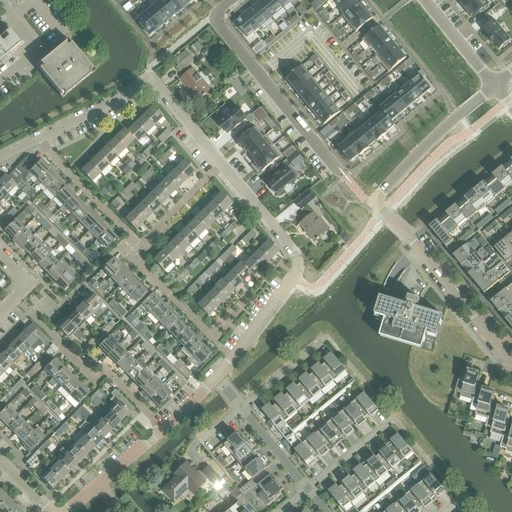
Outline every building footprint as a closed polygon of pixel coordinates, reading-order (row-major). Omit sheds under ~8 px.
[(164,0),(162,0),(157,4),(170,19),(176,14),(164,0)] [(164,0),(176,14),(183,8),(175,0),(164,0)] [(175,0),(183,8),(189,3),(186,0),(175,0)] [(261,0),(259,2),(272,18),(284,8),(277,0),(261,0)] [(277,0),(284,8),(293,0),(277,0)] [(358,0),(346,0),(338,7),(344,14),(344,15),(360,2),(358,0)] [(461,0),(459,2),(466,10),(477,0),(461,0)] [(483,0),(477,0),(466,10),(472,18),(488,5),(483,0)] [(499,4),(493,9),(496,13),(506,6),(502,1),(499,4)] [(259,2),(247,12),(260,28),(272,18),(259,2)] [(344,14),(342,16),(349,24),(366,10),(360,2),(344,15),(344,14)] [(151,9),(151,10),(163,24),(170,19),(157,4),(151,9)] [(307,12),(302,5),(296,10),(302,16),(307,12)] [(149,6),(142,12),(144,15),(145,15),(157,30),(163,24),(151,10),(151,9),(149,6)] [(366,10),(349,24),(356,32),(362,27),(373,18),(366,10)] [(247,12),(234,22),(247,38),(260,28),(247,12)] [(144,15),(138,21),(150,35),(157,30),(145,15),(144,15)] [(494,21),(483,30),(489,36),(488,37),(493,43),(494,42),(499,49),(503,46),(504,48),(510,43),(509,41),(510,40),(494,21)] [(279,27),(283,31),(288,27),(284,23),(279,27)] [(364,38),(362,40),(369,49),(371,47),(386,34),(380,26),(366,37),(364,38)] [(9,29),(0,36),(0,48),(5,55),(10,51),(12,54),(18,49),(16,47),(21,43),(9,29)] [(386,34),(371,47),(377,54),(377,55),(393,42),(386,34)] [(199,42),(191,48),(196,55),(202,51),(201,50),(203,48),(199,42)] [(377,54),(375,56),(382,64),(399,50),(393,42),(377,55),(377,54)] [(52,53),(39,64),(42,67),(39,69),(49,81),(49,82),(50,83),(60,94),(63,92),(65,95),(77,85),(78,85),(79,85),(78,84),(90,74),(88,71),(91,69),(81,57),(81,56),(80,55),(80,56),(70,44),(67,46),(64,43),(57,49),(52,53)] [(399,50),(382,64),(388,73),(406,58),(399,50)] [(185,51),(173,60),(178,67),(176,69),(179,73),(182,71),(194,62),(189,56),(185,51)] [(303,65),(286,79),(292,86),(308,72),(303,65)] [(194,68),(181,78),(188,86),(189,86),(200,99),(211,90),(194,68)] [(308,72),(292,86),(297,92),(314,79),(308,72)] [(418,73),(410,80),(423,96),(431,89),(418,73)] [(241,96),(248,91),(237,78),(231,84),(241,96)] [(314,79),(297,92),(303,99),(319,85),(314,79)] [(410,80),(402,86),(404,89),(415,102),(423,96),(410,80)] [(319,85),(303,99),(308,105),(325,92),(319,85)] [(395,92),(394,93),(407,109),(409,107),(415,102),(404,89),(402,86),(395,92)] [(386,96),(384,98),(386,100),(386,99),(399,115),(407,109),(394,93),(395,92),(393,91),(386,96)] [(325,92),(308,105),(313,112),(330,98),(325,92)] [(330,98),(313,112),(319,118),(335,105),(330,98)] [(386,100),(378,106),(379,108),(379,107),(380,107),(395,126),(395,125),(392,121),(399,115),(386,99),(386,100)] [(335,105),(319,118),(324,125),(341,112),(335,105)] [(152,106),(143,115),(154,125),(163,116),(152,106)] [(261,107),(251,115),(255,120),(265,112),(264,111),(261,107)] [(379,108),(371,115),(387,134),(387,133),(386,133),(395,126),(380,107),(379,107),(379,108)] [(238,108),(219,123),(220,125),(219,127),(222,131),(225,130),(228,134),(234,129),(235,130),(241,125),(240,124),(247,119),(238,108)] [(265,112),(255,120),(259,124),(268,117),(265,112)] [(143,115),(135,123),(145,134),(154,125),(143,115)] [(371,115),(362,122),(378,141),(382,138),(387,134),(371,115)] [(362,122),(353,129),(356,133),(369,148),(369,147),(377,140),(377,141),(378,141),(362,122)] [(135,123),(127,131),(126,131),(134,139),(137,142),(145,134),(135,123)] [(255,127),(237,142),(246,152),(264,137),(256,127),(255,127)] [(124,129),(115,137),(125,147),(134,139),(126,131),(127,131),(124,129)] [(167,129),(162,134),(166,138),(171,133),(167,129)] [(348,140),(347,140),(360,155),(367,150),(369,148),(356,133),(348,140)] [(160,143),(166,138),(162,134),(156,139),(160,143)] [(264,137),(246,152),(248,151),(255,160),(253,161),(254,162),(272,147),(274,146),(266,136),(266,135),(264,137)] [(342,138),(335,144),(350,162),(354,159),(359,155),(360,156),(360,155),(347,140),(348,140),(345,136),(342,138)] [(115,137),(107,146),(117,156),(125,147),(115,137)] [(107,146),(98,155),(108,165),(117,156),(107,146)] [(150,146),(145,150),(149,154),(154,150),(150,146)] [(272,147),(254,162),(255,163),(262,172),(280,157),(272,147)] [(293,147),(284,154),(287,159),(297,151),(296,151),(293,147)] [(167,151),(163,156),(167,160),(171,155),(174,151),(171,148),(167,151)] [(144,159),(149,154),(145,150),(140,155),(144,159)] [(297,151),(287,159),(291,164),(297,159),(301,156),(297,151)] [(98,155),(90,163),(100,173),(108,165),(98,155)] [(28,156),(19,165),(23,169),(32,160),(28,156)] [(161,166),(167,160),(163,156),(157,161),(161,166)] [(511,179),(511,160),(511,159),(502,167),(511,179)] [(29,171),(36,164),(32,160),(23,169),(27,173),(29,171)] [(29,171),(38,180),(48,169),(40,161),(36,164),(29,171)] [(131,161),(127,166),(131,170),(135,165),(131,161)] [(184,161),(176,169),(186,179),(194,171),(184,161)] [(91,182),(100,173),(90,163),(81,172),(91,182)] [(19,165),(15,168),(23,177),(27,173),(23,169),(19,165)] [(275,178),(268,183),(271,187),(271,190),(274,193),(276,193),(277,194),(299,177),(290,165),(281,173),(280,172),(274,177),(275,178)] [(125,175),(131,170),(127,166),(121,171),(125,175)] [(511,179),(502,167),(492,174),(505,189),(511,183),(511,179)] [(19,181),(23,177),(15,168),(10,173),(19,181)] [(150,168),(146,173),(150,177),(154,181),(158,176),(154,172),(150,168)] [(41,183),(46,188),(57,178),(48,169),(38,180),(35,183),(38,186),(41,183)] [(176,169),(167,177),(178,188),(186,179),(176,169)] [(10,173),(7,176),(15,185),(19,181),(10,173)] [(144,183),(150,177),(146,173),(140,179),(144,183)] [(496,197),(505,189),(492,174),(483,182),(496,197)] [(5,175),(0,180),(0,187),(7,194),(8,194),(16,186),(15,185),(7,176),(5,175)] [(167,177),(159,186),(169,196),(178,188),(167,177)] [(47,189),(55,197),(65,186),(57,178),(46,188),(47,189)] [(115,178),(110,183),(114,187),(119,182),(115,178)] [(27,191),(31,187),(26,182),(22,186),(27,191)] [(486,205),(496,197),(483,182),(474,190),(486,205)] [(109,192),(114,187),(110,183),(105,188),(109,192)] [(131,183),(127,188),(131,192),(136,187),(131,183)] [(55,197),(63,206),(74,195),(65,186),(55,197)] [(159,186),(150,194),(161,205),(169,196),(159,186)] [(0,187),(0,201),(4,198),(7,201),(11,197),(8,194),(7,194),(0,187)] [(31,187),(27,191),(32,196),(36,192),(31,187)] [(125,197),(131,192),(127,188),(121,193),(125,197)] [(477,212),(486,205),(474,190),(464,197),(477,212)] [(311,191),(295,203),(301,211),(316,199),(311,191)] [(220,193),(212,201),(223,211),(231,203),(220,193)] [(150,194),(142,203),(152,213),(161,205),(150,194)] [(20,200),(24,204),(29,199),(25,195),(20,200)] [(67,210),(72,214),(82,203),(75,196),(74,195),(63,206),(59,210),(63,214),(67,210)] [(468,220),(477,212),(464,197),(455,205),(468,220)] [(113,209),(119,203),(115,199),(110,205),(113,209)] [(508,199),(501,204),(505,208),(511,203),(508,199)] [(212,201),(204,210),(214,220),(223,211),(212,201)] [(36,207),(40,212),(44,207),(40,203),(36,207)] [(76,218),(80,223),(91,212),(82,203),(72,214),(67,218),(72,222),(76,218)] [(142,203),(133,211),(144,222),(152,213),(142,203)] [(497,215),(505,208),(501,204),(494,211),(497,215)] [(458,228),(468,220),(455,205),(446,212),(458,228)] [(31,214),(34,217),(38,214),(34,211),(29,206),(26,209),(31,214)] [(13,207),(8,213),(12,217),(17,211),(13,207)] [(46,217),(50,213),(44,207),(40,212),(46,217)] [(204,210),(195,218),(206,229),(214,220),(204,210)] [(135,230),(144,222),(133,211),(125,220),(135,230)] [(80,223),(88,231),(99,220),(91,212),(80,223)] [(449,235),(458,228),(446,212),(437,220),(449,235)] [(503,221),(509,216),(506,212),(500,217),(503,221)] [(7,221),(12,217),(8,213),(3,218),(7,221)] [(315,213),(302,223),(310,233),(309,234),(315,242),(327,232),(319,222),(321,221),(315,213)] [(240,223),(245,218),(242,214),(236,219),(240,223)] [(489,214),(483,220),(486,223),(492,218),(489,214)] [(38,221),(43,226),(46,223),(41,218),(38,221)] [(197,237),(206,229),(195,218),(187,227),(197,237)] [(4,230),(13,239),(24,228),(15,220),(4,230)] [(57,220),(53,224),(57,228),(61,224),(57,220)] [(93,235),(97,240),(107,229),(99,220),(88,231),(86,234),(90,238),(93,235)] [(437,220),(429,226),(451,253),(458,247),(458,246),(449,235),(437,220)] [(478,230),(486,223),(483,220),(475,226),(478,230)] [(51,228),(46,223),(43,226),(48,231),(51,228)] [(67,230),(61,224),(57,228),(63,234),(67,230)] [(487,234),(493,229),(490,225),(484,230),(487,234)] [(225,230),(225,231),(228,234),(233,230),(229,226),(225,230)] [(188,246),(197,237),(187,227),(178,235),(188,246)] [(13,239),(21,247),(32,237),(24,228),(13,239)] [(109,231),(107,229),(97,240),(105,248),(116,238),(109,231)] [(464,235),(467,239),(474,233),(471,229),(464,235)] [(223,240),(228,234),(225,231),(219,236),(223,240)] [(251,231),(246,236),(250,240),(255,235),(251,231)] [(345,232),(340,236),(346,242),(351,238),(345,232)] [(21,247),(30,256),(40,245),(43,242),(35,234),(32,237),(21,247)] [(511,236),(510,234),(502,240),(511,252),(511,236)] [(55,238),(60,243),(63,240),(58,235),(55,238)] [(178,235),(170,243),(180,254),(184,257),(187,254),(184,250),(188,246),(178,235)] [(467,239),(464,235),(457,240),(460,244),(467,239)] [(245,245),(250,240),(246,236),(241,241),(245,245)] [(483,247),(487,243),(481,236),(477,240),(483,247)] [(70,241),(74,245),(78,241),(74,237),(70,241)] [(68,245),(63,240),(60,243),(65,248),(68,245)] [(506,262),(511,257),(511,252),(502,240),(494,247),(506,262)] [(84,247),(78,241),(74,245),(80,251),(84,247)] [(268,241),(259,249),(270,260),(274,256),(279,252),(268,241)] [(30,256),(38,264),(49,254),(52,251),(52,250),(44,242),(43,242),(40,245),(30,256)] [(170,243),(161,252),(171,263),(178,256),(180,254),(170,243)] [(213,243),(208,248),(212,252),(216,247),(213,243)] [(453,255),(461,265),(476,253),(468,243),(453,255)] [(232,246),(227,251),(230,255),(235,249),(234,248),(232,246)] [(485,250),(490,256),(495,253),(489,246),(485,250)] [(206,257),(212,252),(208,248),(202,254),(206,257)] [(252,256),(251,258),(262,268),(270,260),(259,249),(252,256)] [(38,264),(47,273),(57,262),(53,258),(57,255),(52,251),(49,254),(38,264)] [(221,257),(218,260),(221,263),(224,260),(225,259),(230,255),(227,251),(222,256),(221,257)] [(72,256),(76,260),(80,257),(80,256),(75,252),(71,256),(72,256)] [(163,271),(171,263),(161,252),(157,256),(152,261),(163,271)] [(91,262),(95,258),(93,256),(90,253),(86,256),(86,257),(91,262)] [(461,265),(468,274),(484,262),(476,253),(461,265)] [(501,260),(495,253),(490,256),(497,264),(501,260)] [(225,259),(224,260),(229,265),(234,260),(230,255),(225,259)] [(86,262),(80,257),(76,260),(82,266),(85,269),(88,265),(86,262)] [(47,273),(55,281),(70,267),(61,258),(57,262),(47,273)] [(101,269),(110,278),(121,267),(112,258),(101,269)] [(251,258),(242,266),(250,274),(253,277),(262,268),(251,258)] [(195,260),(191,264),(195,268),(199,264),(195,260)] [(215,263),(209,268),(213,272),(215,270),(218,266),(221,263),(218,260),(215,263)] [(468,274),(476,284),(492,272),(491,271),(484,262),(468,274)] [(502,262),(491,271),(492,272),(476,284),(484,293),(510,272),(507,268),(502,272),(500,270),(506,266),(502,262)] [(239,263),(230,272),(241,283),(250,274),(242,266),(239,263)] [(189,274),(195,268),(191,264),(185,270),(189,274)] [(78,275),(70,267),(55,281),(64,290),(74,279),(78,275)] [(110,278),(118,286),(129,276),(121,267),(110,278)] [(205,273),(201,276),(205,280),(208,277),(213,272),(209,268),(205,273)] [(230,272),(222,280),(232,291),(241,283),(230,272)] [(122,290),(127,295),(138,284),(129,276),(118,286),(116,289),(119,292),(122,290)] [(198,279),(193,285),(196,288),(202,283),(205,280),(201,276),(198,279)] [(177,286),(182,281),(178,277),(173,282),(177,286)] [(87,283),(96,292),(100,288),(106,282),(104,279),(100,284),(97,281),(95,283),(91,279),(87,283)] [(222,280),(213,289),(224,299),(232,291),(222,280)] [(108,284),(106,282),(100,288),(96,292),(101,297),(105,293),(102,290),(108,284)] [(499,311),(511,300),(511,283),(491,301),(499,311)] [(146,293),(138,284),(127,295),(124,297),(128,301),(130,298),(136,303),(146,293)] [(192,293),(196,288),(193,285),(188,290),(192,293)] [(213,289),(205,297),(216,308),(224,299),(213,289)] [(91,293),(82,302),(97,317),(106,308),(102,303),(91,293)] [(144,308),(149,313),(160,302),(162,300),(156,294),(154,297),(151,293),(140,304),(138,306),(142,310),(144,308)] [(437,333),(438,333),(443,316),(380,296),(375,314),(376,312),(386,315),(380,336),(422,348),(428,328),(438,331),(437,333)] [(207,316),(216,308),(205,297),(196,306),(207,316)] [(511,300),(499,311),(505,319),(511,313),(511,300)] [(108,305),(113,309),(117,305),(112,301),(108,305)] [(82,302),(74,310),(84,321),(89,315),(94,320),(97,317),(82,302)] [(149,313),(158,321),(168,311),(170,309),(165,303),(162,305),(160,302),(149,313)] [(123,311),(117,305),(113,309),(119,315),(123,311)] [(74,310),(65,318),(76,329),(84,321),(74,310)] [(158,321),(166,330),(177,319),(168,311),(158,321)] [(131,324),(135,327),(139,323),(131,314),(130,315),(126,319),(131,324)] [(81,334),(76,329),(65,318),(62,321),(60,319),(54,325),(57,327),(67,337),(72,333),(76,338),(81,334)] [(166,330),(175,338),(185,328),(177,319),(166,330)] [(110,320),(105,325),(109,329),(114,324),(110,320)] [(139,332),(143,336),(147,332),(148,331),(139,323),(135,327),(139,332)] [(104,334),(109,329),(105,325),(100,330),(104,334)] [(123,329),(128,334),(132,330),(127,325),(123,329)] [(19,337),(30,347),(33,351),(38,346),(39,348),(43,343),(46,346),(50,342),(39,331),(35,335),(28,328),(19,337)] [(175,338),(183,347),(194,337),(185,328),(175,338)] [(137,335),(132,330),(128,334),(133,339),(137,335)] [(152,338),(147,332),(143,336),(149,342),(152,338)] [(98,346),(107,355),(117,345),(108,336),(98,346)] [(19,337),(10,345),(21,356),(25,352),(30,356),(34,352),(33,351),(30,347),(19,337)] [(94,337),(89,342),(92,346),(97,341),(94,337)] [(189,358),(192,355),(202,345),(194,337),(183,347),(181,350),(189,358)] [(88,351),(92,346),(89,342),(84,347),(88,351)] [(140,346),(145,351),(149,347),(144,342),(140,346)] [(55,353),(58,350),(52,344),(49,347),(49,348),(55,353)] [(10,345),(2,353),(13,364),(21,356),(10,345)] [(107,355),(115,364),(126,353),(117,345),(107,355)] [(211,354),(202,345),(192,355),(200,364),(211,354)] [(154,352),(149,347),(145,351),(150,356),(154,352)] [(49,348),(45,352),(50,358),(55,353),(49,348)] [(170,355),(163,349),(160,353),(166,359),(170,355)] [(326,362),(322,365),(321,366),(333,381),(343,372),(346,370),(331,352),(323,359),(326,362)] [(2,353),(0,355),(0,368),(4,373),(9,368),(12,371),(16,368),(13,364),(2,353)] [(115,364),(124,372),(134,362),(126,353),(115,364)] [(44,370),(53,378),(63,368),(55,359),(44,370)] [(124,372),(132,380),(142,370),(145,367),(146,367),(137,359),(134,362),(124,372)] [(157,363),(162,368),(166,364),(161,359),(157,363)] [(172,365),(177,370),(181,367),(180,366),(175,361),(172,365)] [(38,362),(32,367),(37,371),(42,366),(38,362)] [(313,372),(309,376),(321,391),(333,381),(321,366),(322,365),(319,362),(311,369),(313,372)] [(171,369),(166,364),(162,368),(167,373),(171,369)] [(181,365),(180,366),(181,367),(177,370),(186,379),(190,374),(181,365)] [(29,379),(37,371),(32,367),(24,375),(29,379)] [(132,380),(141,389),(151,379),(150,378),(153,375),(145,367),(142,370),(132,380)] [(57,383),(61,387),(72,376),(63,368),(53,378),(49,382),(53,387),(57,383)] [(460,396),(473,400),(476,390),(480,379),(477,378),(479,373),(468,370),(467,373),(461,371),(455,392),(461,394),(460,396)] [(170,376),(179,385),(181,387),(185,383),(183,381),(174,373),(170,376)] [(301,382),(297,386),(296,386),(309,401),(321,391),(309,376),(307,373),(299,379),(301,382)] [(141,389),(149,398),(162,385),(153,375),(150,378),(151,379),(141,389)] [(57,391),(66,399),(80,385),(72,376),(61,387),(57,391)] [(21,379),(15,384),(20,388),(25,383),(21,379)] [(289,392),(284,396),(296,411),(309,401),(296,386),(297,386),(294,383),(286,389),(289,392)] [(15,393),(20,388),(15,384),(11,389),(15,393)] [(89,393),(80,385),(66,399),(74,408),(78,404),(89,393)] [(171,393),(162,385),(149,398),(158,406),(171,393)] [(31,390),(36,395),(40,391),(35,386),(31,390)] [(475,415),(488,419),(491,408),(492,408),(495,397),(492,397),(494,391),(483,388),(482,392),(476,390),(473,400),(474,401),(473,404),(478,405),(475,415)] [(30,395),(25,389),(21,393),(26,398),(30,395)] [(108,409),(110,411),(120,421),(128,413),(121,406),(126,402),(114,390),(110,394),(113,397),(110,400),(113,404),(108,409)] [(45,396),(40,391),(36,395),(41,401),(45,396)] [(97,391),(94,395),(98,399),(100,401),(104,397),(97,391)] [(361,395),(352,403),(364,418),(364,417),(369,414),(371,417),(379,410),(364,392),(361,395)] [(284,421),(296,411),(284,396),(282,393),(274,400),(276,403),(272,406),(283,420),(284,421)] [(93,404),(98,399),(94,395),(93,394),(89,399),(93,404)] [(33,405),(38,410),(42,406),(37,401),(33,405)] [(48,407),(53,412),(57,408),(52,403),(48,407)] [(285,439),(294,432),(292,431),(285,422),(284,421),(283,420),(272,406),(269,403),(261,410),(270,420),(268,422),(272,428),(275,426),(285,439)] [(352,403),(339,413),(351,428),(352,428),(356,424),(359,427),(367,420),(364,417),(364,418),(352,403)] [(0,413),(0,419),(6,425),(16,415),(8,406),(0,413)] [(47,412),(42,406),(38,410),(43,415),(47,412)] [(82,406),(76,411),(80,415),(86,409),(82,406)] [(490,433),(503,437),(506,427),(507,427),(510,416),(507,415),(509,410),(498,407),(497,410),(492,408),(491,408),(488,419),(485,426),(492,428),(490,433)] [(62,413),(57,408),(53,412),(58,418),(62,413)] [(76,420),(80,415),(76,411),(72,416),(76,420)] [(110,411),(101,419),(111,430),(120,421),(110,411)] [(339,413),(327,423),(339,438),(344,434),(346,437),(354,431),(352,428),(351,428),(339,413)] [(6,425),(14,434),(25,423),(16,415),(6,425)] [(55,427),(59,424),(53,418),(50,422),(55,427)] [(101,419),(92,428),(103,438),(111,430),(101,419)] [(14,434),(23,442),(33,432),(25,423),(14,434)] [(64,423),(59,428),(63,432),(68,427),(64,423)] [(327,423),(314,433),(327,448),(331,444),(334,447),(342,441),(339,438),(327,423)] [(94,447),(103,438),(92,428),(89,424),(81,433),(84,436),(94,447)] [(511,428),(507,427),(506,427),(503,437),(500,447),(506,449),(505,452),(511,453),(511,428)] [(37,428),(33,432),(23,442),(26,445),(24,447),(29,453),(31,451),(42,440),(45,437),(37,428)] [(58,437),(63,432),(59,428),(54,433),(58,437)] [(86,455),(94,447),(84,436),(79,431),(71,440),(76,445),(86,455)] [(303,443),(295,434),(294,432),(285,439),(296,452),(294,454),(298,459),(301,458),(309,468),(317,461),(315,458),(314,458),(304,445),(302,443),(303,443)] [(314,458),(315,458),(319,455),(322,458),(330,451),(327,448),(314,433),(303,443),(302,443),(304,445),(314,458)] [(398,433),(385,444),(388,447),(400,462),(413,451),(398,433)] [(224,445),(232,454),(245,442),(238,434),(235,436),(234,434),(229,438),(231,440),(224,445)] [(47,440),(42,445),(46,449),(51,444),(47,440)] [(232,454),(238,462),(252,451),(245,442),(232,454)] [(385,444),(373,454),(376,457),(388,472),(400,462),(388,447),(385,444)] [(41,454),(46,449),(42,445),(37,451),(41,454)] [(76,445),(67,453),(77,464),(86,455),(76,445)] [(55,458),(69,472),(77,464),(67,453),(62,448),(59,452),(60,453),(55,458)] [(238,462),(245,470),(259,459),(252,451),(238,462)] [(30,467),(39,458),(34,454),(25,462),(30,467)] [(365,460),(361,464),(363,468),(375,482),(388,472),(376,457),(373,454),(365,460)] [(55,458),(47,466),(60,481),(69,472),(55,458)] [(266,468),(259,459),(245,470),(253,479),(266,468)] [(194,494),(206,483),(187,463),(175,475),(177,477),(163,491),(174,503),(189,489),(194,494)] [(361,464),(348,475),(351,478),(363,492),(375,482),(363,468),(361,464)] [(52,489),(60,481),(47,466),(38,475),(41,479),(52,489)] [(221,478),(209,466),(202,473),(213,485),(214,484),(221,478)] [(431,474),(418,484),(433,502),(446,491),(431,474)] [(267,505),(274,500),(272,498),(284,489),(276,479),(274,481),(269,475),(257,485),(262,491),(258,494),(267,505)] [(351,503),(351,502),(363,492),(351,478),(348,475),(336,485),(344,495),(351,503)] [(221,478),(214,484),(218,489),(226,482),(221,477),(221,478)] [(239,490),(240,492),(244,496),(256,486),(251,480),(239,490)] [(418,484),(406,494),(420,511),(421,511),(433,502),(418,484)] [(358,511),(351,502),(351,503),(344,495),(336,485),(328,491),(337,501),(334,503),(339,509),(341,507),(345,511),(358,511)] [(231,493),(234,497),(240,492),(239,490),(237,488),(231,493)] [(240,492),(234,497),(226,505),(231,511),(247,511),(244,507),(249,503),(244,496),(240,492)] [(420,511),(406,494),(394,504),(399,511),(420,511)] [(0,505),(0,511),(10,511),(16,507),(7,498),(0,505)]
